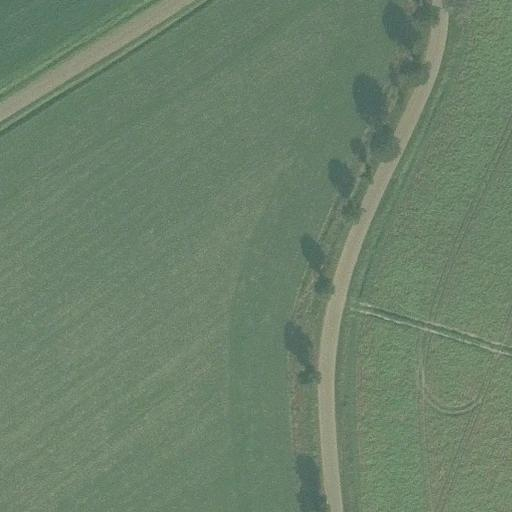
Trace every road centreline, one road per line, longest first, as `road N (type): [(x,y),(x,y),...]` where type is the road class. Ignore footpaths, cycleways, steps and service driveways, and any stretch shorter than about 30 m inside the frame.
road 1 (unclassified): [(336,511),(327,340),(341,269),(418,95),(442,0)]
road 2 (unclassified): [(0,109),(177,0)]
